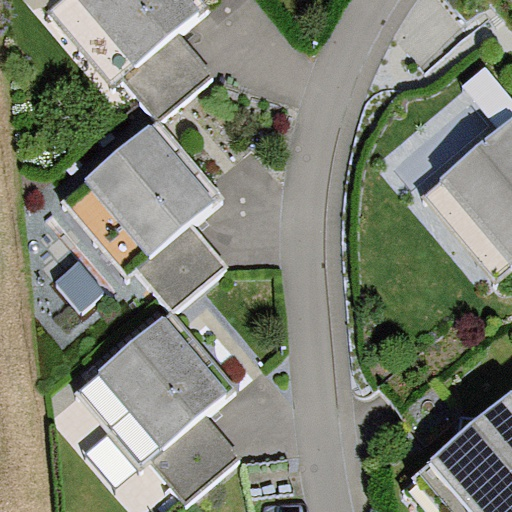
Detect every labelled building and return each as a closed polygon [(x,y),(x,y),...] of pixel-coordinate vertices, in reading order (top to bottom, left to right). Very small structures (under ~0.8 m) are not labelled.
[(209,15),(196,0),(72,0),(49,19),(112,95),(126,83),(161,126),(215,81),(179,39),(209,15)] [(511,275),(511,128),(428,203),(501,285),(511,275)] [(224,210),(158,135),(70,212),(128,279),(135,273),(173,316),(222,274),(191,239),(224,210)] [(83,270),(61,289),(84,316),(107,297),(83,270)] [(239,404),(173,325),(74,407),(139,484),(154,472),(186,510),(240,466),(209,428),(239,404)] [(511,511),(511,399),(405,494),(419,511),(511,511)]
